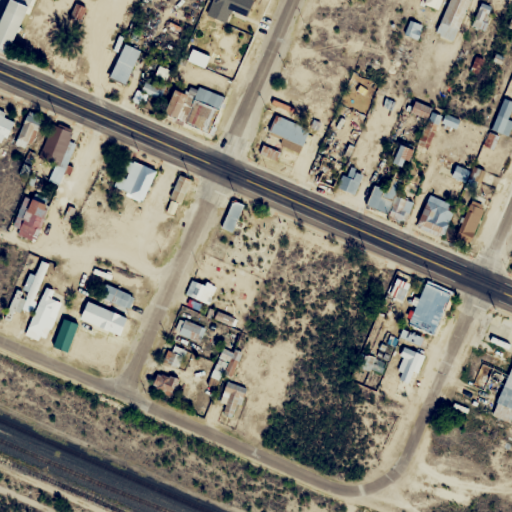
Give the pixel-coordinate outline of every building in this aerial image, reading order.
[(0,54),(25,0),(1,0),(0,4),(0,54)] [(247,16),(253,0),(212,0),(206,15),(226,22),(230,10),(247,16)] [(440,0),(419,0),(420,0),(436,9),(440,0)] [(453,40),(469,0),(449,0),(435,33),(453,40)] [(74,19),(81,6),(70,1),(64,14),(74,19)] [(482,30),(493,7),(482,1),(471,25),(482,30)] [(422,26),(410,21),(405,34),(417,39),(422,26)] [(133,51),(117,44),(103,76),(118,83),(133,51)] [(305,67),(339,85),(342,79),(308,60),(305,67)] [(183,83),(178,96),(165,91),(156,116),(206,133),(220,96),(183,83)] [(292,90),(330,109),(333,102),(296,83),(292,90)] [(511,98),(497,98),(497,133),(511,133),(511,98)] [(431,107),(415,100),(410,112),(426,119),(431,107)] [(0,146),(1,147),(14,117),(0,110),(0,146)] [(42,118),(28,112),(14,144),(29,150),(42,118)] [(459,121),(446,114),(441,122),(454,129),(459,121)] [(302,129),(292,153),(257,138),(267,115),(302,129)] [(72,129),(52,122),(41,151),(62,158),(72,129)] [(99,165),(107,148),(96,142),(87,159),(99,165)] [(412,147),(399,144),(394,163),(406,166),(412,147)] [(277,157),(278,149),(262,146),(260,154),(277,157)] [(122,161),(111,188),(137,199),(148,171),(122,161)] [(353,194),(364,174),(352,168),(341,188),(353,194)] [(169,198),(181,203),(191,179),(179,174),(169,198)] [(183,179),(172,175),(163,199),(175,203),(183,179)] [(365,206),(403,221),(410,200),(395,195),(396,192),(374,184),(365,206)] [(52,199),(33,190),(13,231),(31,240),(52,199)] [(415,226),(440,238),(455,206),(429,194),(415,226)] [(221,226),(231,231),(243,204),(233,199),(221,226)] [(469,242),(485,205),(471,199),(456,236),(469,242)] [(225,200),(214,228),(225,232),(236,205),(225,200)] [(27,296),(35,299),(49,263),(41,260),(27,296)] [(209,304),(215,289),(191,279),(184,293),(209,304)] [(421,280),(401,323),(425,334),(445,291),(421,280)] [(99,296),(130,309),(136,296),(104,282),(99,296)] [(57,292),(45,287),(25,335),(40,341),(57,300),(54,299),(57,292)] [(205,328),(182,319),(176,332),(200,342),(205,328)] [(164,361),(178,367),(186,350),(171,344),(164,361)] [(396,347),(388,369),(407,376),(416,354),(396,347)] [(511,352),(511,395),(495,388),(511,352)] [(511,363),(497,403),(456,388),(452,399),(509,421),(511,411),(511,363)] [(171,396),(177,379),(157,372),(151,388),(171,396)] [(234,418),(246,387),(228,380),(220,401),(226,403),(222,413),(234,418)]
